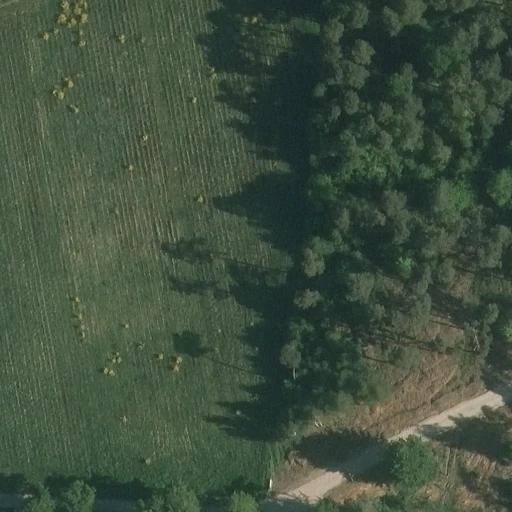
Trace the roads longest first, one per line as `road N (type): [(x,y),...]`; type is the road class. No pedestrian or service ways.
road 1 (track): [(288,511),(402,442),(511,392)]
road 2 (track): [(0,500),(187,511)]
